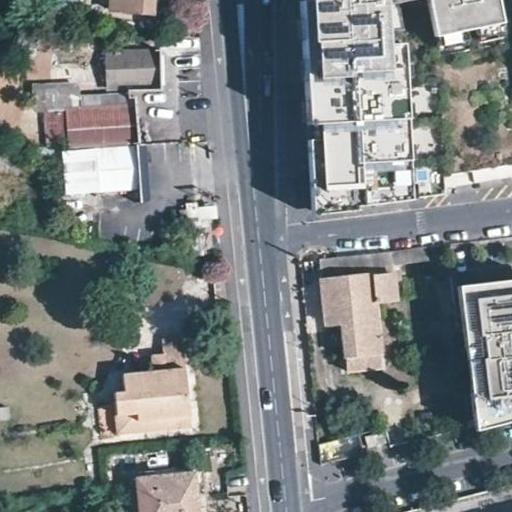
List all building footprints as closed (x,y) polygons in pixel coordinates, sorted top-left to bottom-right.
[(110,0),(110,11),(150,15),(150,0),(110,0)] [(301,0),(314,224),(412,216),(405,62),(391,62),(388,13),(427,5),(425,0),(301,0)] [(425,0),(427,5),(437,58),(511,41),(502,0),(425,0)] [(107,99),(160,98),(159,59),(106,61),(107,99)] [(51,111),(81,108),(79,95),(43,98),(44,112),(51,111)] [(95,144),(93,122),(129,120),(128,110),(89,113),(81,113),(81,108),(51,111),(54,145),(95,144)] [(136,111),(136,109),(128,110),(129,120),(137,119),(136,111)] [(122,145),(140,145),(137,119),(129,120),(93,122),(95,144),(122,145)] [(95,152),(136,149),(141,149),(140,145),(122,145),(95,144),(95,152)] [(95,152),(67,154),(71,196),(140,191),(136,149),(95,152)] [(12,155),(0,152),(0,178),(13,181),(15,169),(10,168),(12,155)] [(439,194),(435,177),(417,181),(420,198),(439,194)] [(190,217),(219,217),(218,205),(198,205),(190,206),(190,217)] [(424,265),(424,248),(317,261),(326,324),(339,323),(344,369),(379,365),(373,302),(395,299),(391,269),(424,265)] [(511,280),(458,287),(460,303),(511,296),(511,280)] [(511,415),(511,296),(460,303),(474,426),(508,417),(511,415)] [(161,342),(163,358),(164,378),(154,379),(153,373),(122,376),(123,393),(112,394),(114,417),(134,416),(135,422),(187,417),(181,340),(161,342)] [(153,359),(153,373),(154,379),(164,378),(163,358),(153,359)] [(188,429),(187,417),(135,422),(134,416),(114,417),(115,434),(188,429)] [(384,430),(366,434),(368,444),(386,441),(384,430)] [(319,439),(320,460),(364,450),(359,431),(319,439)] [(140,477),(143,511),(204,511),(202,494),(200,471),(140,477)]
